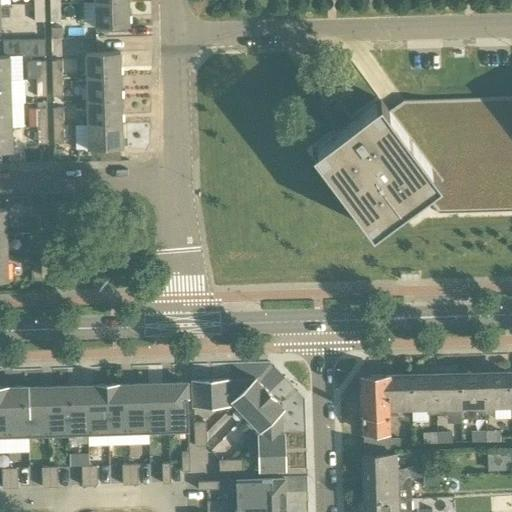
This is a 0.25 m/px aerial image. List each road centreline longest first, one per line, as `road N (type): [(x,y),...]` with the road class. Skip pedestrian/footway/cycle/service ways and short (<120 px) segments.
road 1 (residential): [(177,36),(511,28)]
road 2 (secondary): [(319,320),(511,315)]
road 3 (residential): [(326,511),(319,320)]
road 4 (secondary): [(0,333),(183,326)]
road 5 (residential): [(0,192),(181,187)]
road 6 (residential): [(181,187),(177,36)]
road 7 (residential): [(183,326),(181,187)]
road 8 (secondary): [(183,326),(319,320)]
